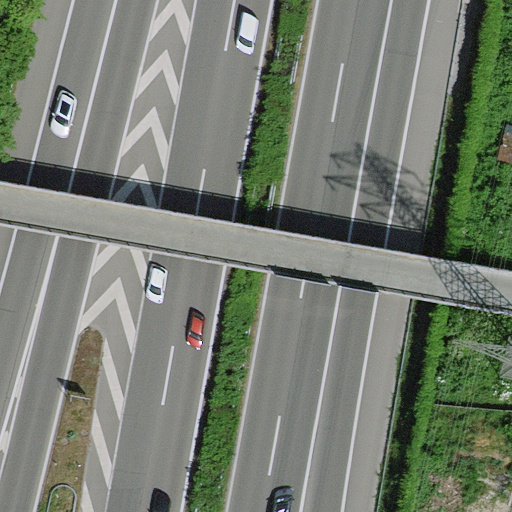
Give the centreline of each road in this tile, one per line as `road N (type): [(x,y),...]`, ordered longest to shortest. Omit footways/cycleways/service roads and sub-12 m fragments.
road 1 (motorway): [(223,0),(143,511)]
road 2 (motorway): [(68,195),(2,511)]
road 3 (motorway): [(271,511),(329,238)]
road 4 (motorway): [(308,511),(329,238)]
road 5 (motorway): [(329,238),(373,0)]
road 6 (motorway): [(68,195),(0,404)]
road 7 (motorway): [(124,0),(68,195)]
